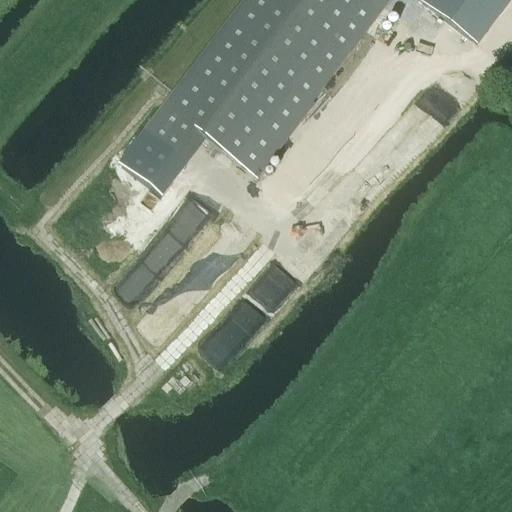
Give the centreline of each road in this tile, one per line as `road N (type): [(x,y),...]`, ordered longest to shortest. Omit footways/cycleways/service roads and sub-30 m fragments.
road 1 (track): [(153,102),(36,230),(103,298),(148,375)]
road 2 (track): [(64,511),(90,467),(92,434),(139,385)]
